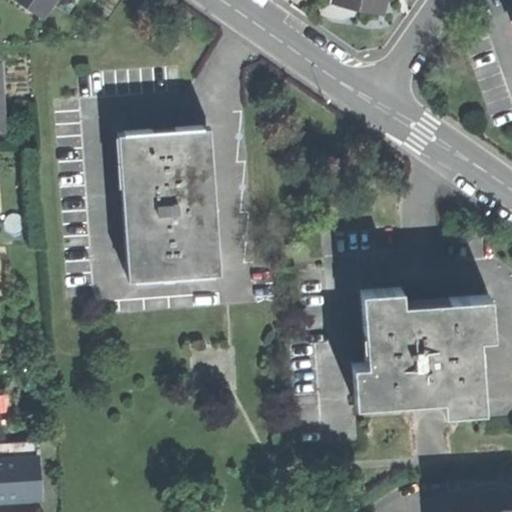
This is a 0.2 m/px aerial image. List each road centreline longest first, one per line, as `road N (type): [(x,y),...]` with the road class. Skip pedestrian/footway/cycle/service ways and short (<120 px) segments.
road 1 (residential): [(374,100),(226,0)]
road 2 (residential): [(511,193),(374,100)]
road 3 (residential): [(444,0),(374,100)]
